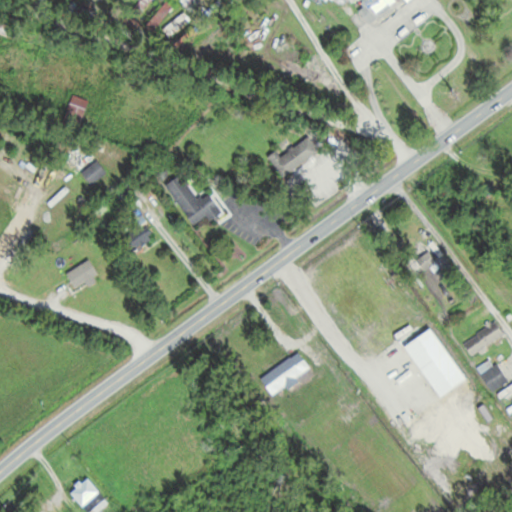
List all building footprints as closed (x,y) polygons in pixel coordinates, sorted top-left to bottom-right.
[(399,0),(358,0),(363,7),(359,10),(367,22),(399,0)] [(0,34),(20,41),(26,25),(0,16),(0,34)] [(62,123),(77,130),(89,102),(74,95),(62,123)] [(273,162),(283,177),(319,151),(309,137),(273,162)] [(107,172),(96,160),(81,173),(93,185),(107,172)] [(166,185),(193,225),(207,215),(212,222),(225,213),(210,193),(199,200),(181,175),(166,185)] [(151,240),(141,225),(123,238),(134,253),(151,240)] [(77,289),(99,278),(90,260),(68,272),(77,289)] [(505,336),(496,321),(462,343),(471,357),(505,336)] [(296,378),(309,368),(298,352),(261,379),(274,397),(298,380),(296,378)] [(339,413),(347,424),(358,416),(350,405),(339,413)] [(89,511),(97,508),(98,511),(107,511),(108,511),(93,478),(72,488),(83,511),(89,511)]
